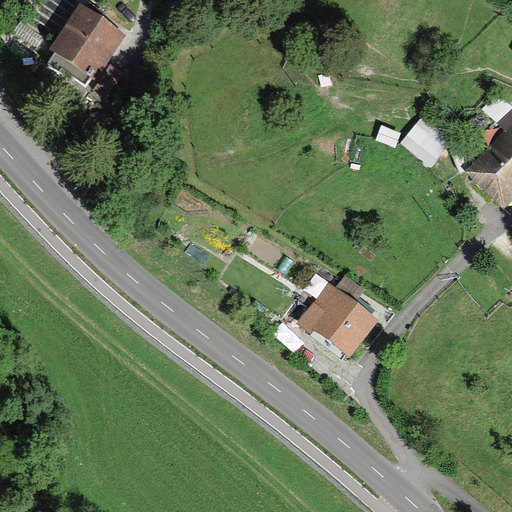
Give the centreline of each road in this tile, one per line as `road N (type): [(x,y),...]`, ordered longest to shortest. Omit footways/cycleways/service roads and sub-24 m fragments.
road 1 (tertiary): [(0,144),(149,293),(301,407),(422,511)]
road 2 (track): [(75,226),(119,171),(132,140),(146,0)]
